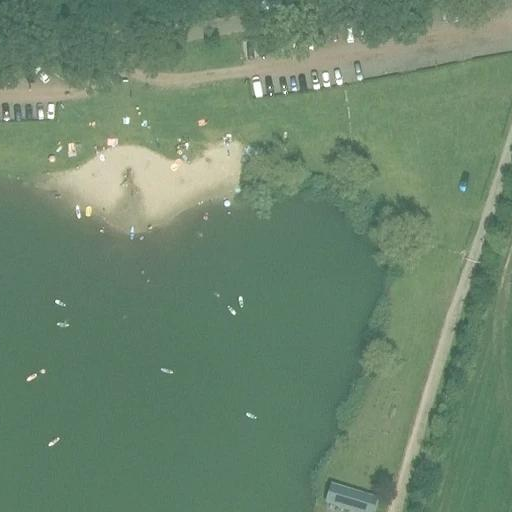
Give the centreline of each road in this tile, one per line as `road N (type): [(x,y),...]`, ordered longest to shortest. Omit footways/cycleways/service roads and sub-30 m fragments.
road 1 (unclassified): [(131,41),(364,0)]
road 2 (unclassified): [(131,41),(0,48)]
